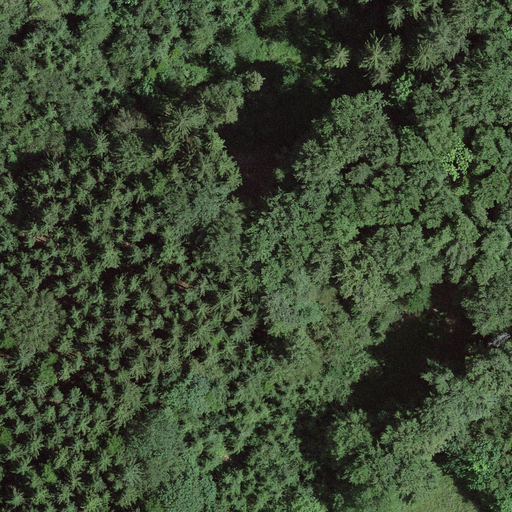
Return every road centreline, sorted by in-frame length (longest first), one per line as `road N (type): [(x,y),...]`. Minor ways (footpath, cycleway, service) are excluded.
road 1 (track): [(479,0),(413,37),(261,72),(200,18),(143,0)]
road 2 (track): [(113,0),(0,65)]
